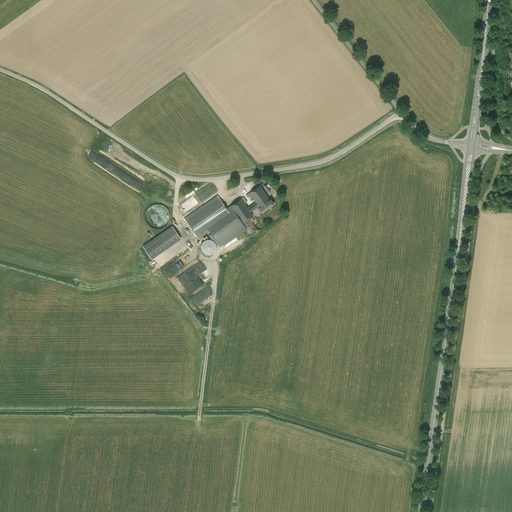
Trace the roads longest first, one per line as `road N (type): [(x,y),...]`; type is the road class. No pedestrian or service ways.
road 1 (unclassified): [(400,112),(331,159),(182,178),(0,69)]
road 2 (secondary): [(421,511),(471,145)]
road 3 (secondary): [(471,145),(487,0)]
road 4 (unclassified): [(400,112),(312,0)]
